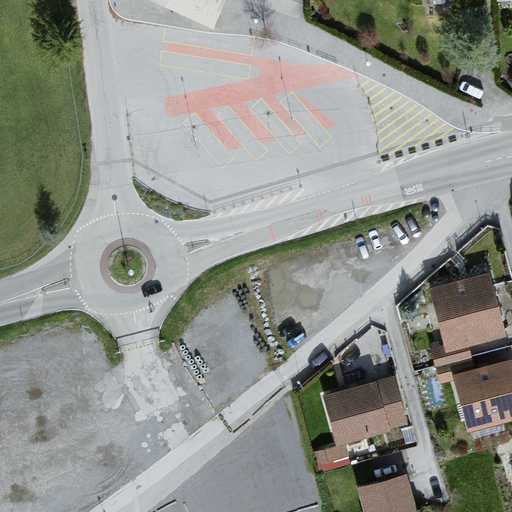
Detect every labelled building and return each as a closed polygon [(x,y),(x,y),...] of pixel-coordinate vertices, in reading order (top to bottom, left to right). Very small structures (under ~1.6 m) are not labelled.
[(224,0),(158,0),(213,25),(224,0)] [(487,273),(428,288),(444,350),(504,334),(487,273)] [(511,362),(511,359),(452,374),(468,434),(511,422),(511,362)] [(396,370),(318,391),(327,423),(333,447),(412,426),(396,370)] [(407,471),(356,484),(363,511),(417,511),(407,471)]
